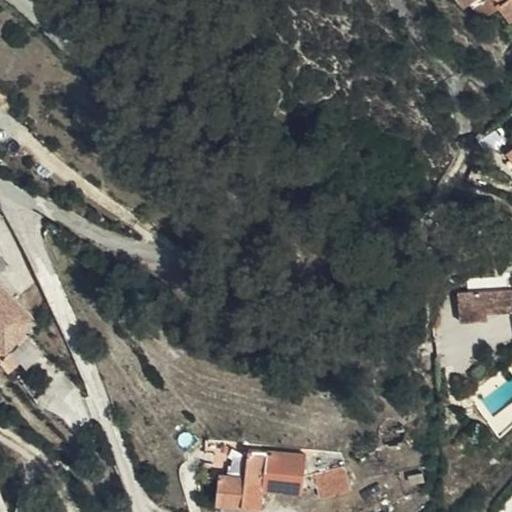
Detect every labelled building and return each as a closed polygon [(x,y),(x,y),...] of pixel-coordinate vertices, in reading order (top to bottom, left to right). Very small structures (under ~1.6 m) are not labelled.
[(511,0),(459,0),(464,5),(471,0),(486,15),(500,3),(510,13),(511,10),(511,0)] [(510,316),(511,314),(511,270),(511,279),(511,282),(499,283),(453,284),(453,314),(479,314),(478,307),(510,307),(510,316)] [(511,282),(511,279),(511,270),(499,271),(499,283),(511,282)] [(0,356),(39,316),(0,277),(0,356)] [(212,494),(261,498),(262,483),(303,486),(305,453),(265,450),(265,446),(241,444),(239,466),(213,465),(212,494)] [(311,470),(323,488),(347,474),(336,455),(311,470)]
